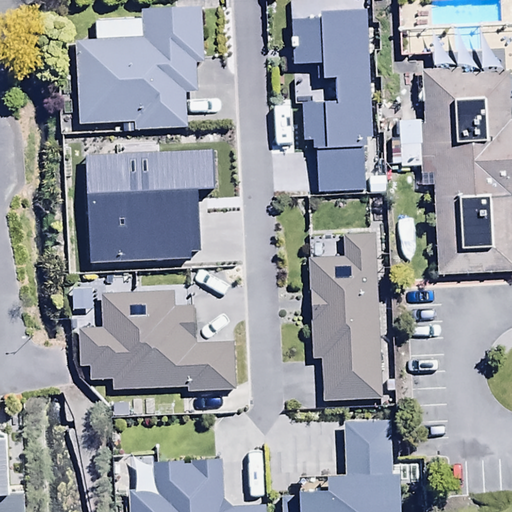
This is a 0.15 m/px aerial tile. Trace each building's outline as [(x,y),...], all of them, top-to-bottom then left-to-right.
[(97,47),(74,49),(79,132),(133,129),(133,136),(187,133),(184,97),(197,97),(195,68),(203,68),(200,17),(141,21),(142,25),(134,25),(134,19),(95,22),(97,47)] [(320,26),(291,26),(292,73),(322,72),(323,86),(335,85),(335,111),(302,112),(303,147),(312,146),(312,157),(318,157),(319,201),(364,200),(363,153),(370,153),(367,20),(320,21),(320,26)] [(511,70),(426,74),(433,277),(511,273),(511,70)] [(383,405),(375,241),(341,243),(342,265),(307,266),(312,366),(321,366),(323,408),(383,405)] [(112,396),(185,393),(186,399),(234,397),(232,351),(194,353),(192,314),(174,314),(174,299),(99,302),(100,335),(76,335),(78,374),(88,374),(89,387),(112,386),(112,396)] [(391,483),(391,428),(345,428),(345,483),(298,483),(298,504),(281,504),(281,511),(400,511),(400,483),(391,483)] [(0,511),(25,511),(25,499),(10,499),(7,446),(0,446),(0,511)] [(230,511),(223,505),(222,468),(136,471),(137,495),(129,495),(129,511),(230,511)]
